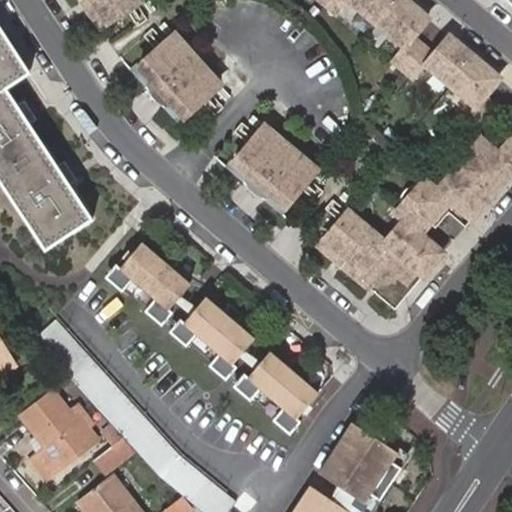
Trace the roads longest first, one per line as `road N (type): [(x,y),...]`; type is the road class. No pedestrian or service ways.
road 1 (residential): [(26,0),(137,152),(390,365)]
road 2 (residential): [(390,365),(511,221)]
road 3 (residential): [(390,365),(486,447)]
